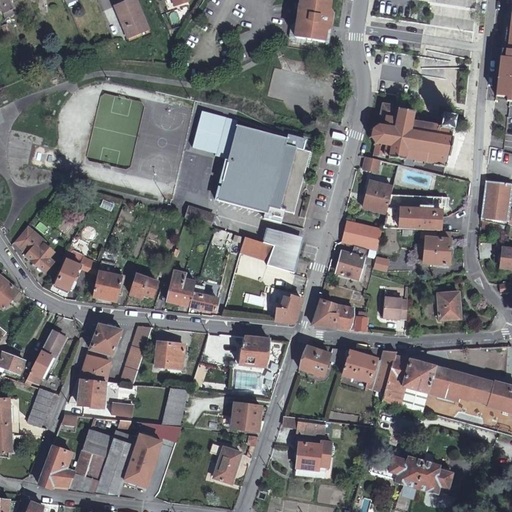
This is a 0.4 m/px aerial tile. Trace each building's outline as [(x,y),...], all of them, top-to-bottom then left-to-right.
[(0,0),(0,7),(3,14),(4,17),(13,13),(11,8),(13,8),(9,1),(9,0),(0,0)] [(148,29),(136,0),(128,0),(115,6),(122,24),(126,22),(132,35),(148,29)] [(299,0),(298,7),(302,8),(300,16),(303,17),(303,21),(296,20),(295,25),(289,29),(287,39),(291,44),(324,49),(328,46),(332,27),(330,26),(333,13),(328,12),(329,0),(299,0)] [(511,17),(508,15),(505,51),(498,50),(493,100),(511,102),(511,17)] [(132,35),(126,22),(122,24),(127,37),(132,35)] [(389,104),(382,103),(379,117),(385,118),(384,122),(383,122),(383,123),(384,123),(383,125),(379,124),(378,122),(376,123),(377,126),(372,129),(370,128),(369,130),(371,131),(370,137),(367,139),(369,141),(371,139),(373,141),(375,145),(373,154),(384,156),(385,146),(389,147),(388,156),(405,159),(404,163),(415,165),(415,164),(425,166),(426,162),(445,165),(446,156),(449,157),(452,137),(451,137),(452,130),(453,129),(455,119),(456,119),(457,117),(455,117),(455,115),(452,115),(452,116),(446,115),(446,113),(443,113),(442,114),(441,117),(442,118),(441,125),(436,124),(437,122),(436,123),(434,122),(433,124),(425,122),(425,121),(422,121),(422,122),(418,121),(413,120),(414,112),(400,109),(400,106),(389,104)] [(327,120),(317,117),(314,126),(325,129),(327,120)] [(287,138),(236,125),(218,200),(272,214),(278,216),(280,209),(293,213),(309,151),(296,148),(297,141),(287,138)] [(379,159),(364,156),(361,168),(376,172),(379,159)] [(493,182),(485,181),(480,218),(508,221),(507,226),(511,227),(511,209),(510,209),(511,191),(511,184),(498,183),(493,182)] [(363,208),(385,214),(390,195),(392,188),(369,182),(363,208)] [(390,195),(385,214),(383,227),(421,229),(440,231),(441,207),(447,207),(447,198),(390,195)] [(212,212),(188,205),(187,209),(211,216),(212,212)] [(211,216),(187,209),(184,217),(186,218),(209,225),(211,216)] [(492,222),(483,220),(482,227),(490,230),(492,222)] [(381,230),(347,222),(342,241),(377,249),(381,230)] [(53,252),(44,244),(45,241),(27,226),(16,239),(22,244),(20,247),(25,254),(25,255),(44,272),(53,261),(48,258),(53,252)] [(451,231),(440,231),(421,229),(421,238),(425,238),(424,247),(416,247),(415,255),(423,256),(422,263),(448,265),(449,259),(450,242),(451,231)] [(264,242),(274,245),(269,261),(267,264),(291,271),(299,237),(268,230),(264,242)] [(245,236),(240,252),(269,261),(274,245),(264,242),(245,236)] [(83,255),(68,249),(62,258),(65,260),(56,282),(70,287),(80,264),(80,263),(83,255)] [(511,249),(502,249),(500,267),(511,268),(511,249)] [(365,257),(342,250),(335,273),(359,280),(365,257)] [(378,257),(374,269),(388,273),(392,261),(378,257)] [(116,263),(101,260),(92,297),(117,301),(122,277),(113,275),(116,263)] [(167,301),(190,306),(195,281),(184,278),(185,273),(168,269),(165,277),(163,283),(171,284),(167,301)] [(157,282),(136,274),(130,294),(141,298),(142,294),(152,297),(157,282)] [(18,291),(0,276),(0,306),(3,309),(18,291)] [(195,281),(190,306),(216,310),(219,298),(214,297),(214,294),(203,292),(206,282),(202,281),(202,278),(199,277),(198,282),(195,281)] [(70,287),(56,282),(55,285),(69,291),(70,287)] [(511,291),(511,283),(501,285),(502,293),(511,291)] [(230,286),(223,284),(221,292),(227,294),(230,286)] [(455,298),(454,292),(437,294),(439,320),(458,318),(457,308),(460,308),(459,298),(455,298)] [(301,299),(290,295),(290,298),(284,296),(280,309),(279,309),(275,321),(294,324),(301,299)] [(401,298),(384,297),(382,318),(399,319),(400,319),(406,320),(408,299),(401,299),(401,298)] [(337,305),(319,300),(311,325),(332,327),(365,332),(367,313),(358,312),(357,317),(352,317),(353,309),(337,305)] [(120,330),(99,325),(89,349),(111,355),(120,330)] [(151,327),(138,326),(120,383),(132,384),(151,327)] [(65,336),(52,330),(26,380),(37,384),(46,366),(51,356),(54,357),(65,336)] [(69,338),(65,336),(54,357),(51,356),(46,366),(52,369),(69,338)] [(266,367),(269,340),(241,337),(239,364),(266,367)] [(184,344),(157,342),(155,366),(182,369),(184,344)] [(328,361),(345,362),(348,351),(333,348),(331,354),(307,346),(299,369),(323,376),(328,361)] [(396,352),(384,350),(381,360),(393,364),(396,355),(396,352)] [(385,392),(393,364),(381,360),(348,351),(345,362),(341,374),(367,382),(365,387),(376,390),(385,392)] [(24,361),(2,352),(0,358),(0,374),(0,375),(3,367),(19,373),(24,361)] [(87,355),(79,379),(106,382),(110,361),(87,355)] [(396,355),(393,364),(385,392),(383,398),(382,400),(399,405),(405,387),(428,393),(458,401),(459,398),(467,401),(468,399),(486,404),(487,406),(511,412),(511,410),(511,386),(494,382),(493,383),(396,355)] [(102,407),(106,382),(79,379),(76,379),(67,404),(102,407)] [(428,393),(405,387),(399,405),(422,412),(428,393)] [(53,393),(40,388),(28,422),(40,427),(53,393)] [(187,390),(169,388),(168,395),(161,425),(179,427),(187,390)] [(0,451),(11,451),(9,398),(0,398),(0,451)] [(133,406),(112,403),(111,415),(132,416),(133,406)] [(268,407),(234,403),(232,417),(231,427),(231,429),(259,432),(268,407)] [(231,427),(232,417),(223,416),(222,426),(231,427)] [(298,418),(285,416),(284,426),(297,427),(298,418)] [(326,421),(298,418),(297,427),(295,445),(298,445),(295,467),(325,471),(327,456),(331,456),(331,455),(332,444),(333,443),(329,443),(329,439),(324,438),(326,421)] [(131,421),(120,420),(118,427),(130,428),(131,421)] [(89,430),(74,472),(69,486),(68,491),(94,494),(113,439),(113,437),(89,430)] [(137,437),(116,430),(113,437),(113,439),(134,446),(137,437)] [(134,446),(133,448),(157,456),(161,442),(138,434),(137,437),(134,446)] [(258,437),(249,436),(248,443),(250,444),(255,445),(258,437)] [(134,446),(113,439),(94,494),(118,496),(123,479),(133,448),(134,446)] [(210,452),(217,455),(220,456),(223,447),(213,443),(210,452)] [(255,445),(250,444),(247,455),(251,457),(255,445)] [(52,484),(69,486),(74,472),(65,469),(71,451),(52,445),(43,470),(37,485),(51,489),(52,484)] [(241,452),(223,447),(220,456),(213,477),(231,482),(241,452)] [(133,448),(123,479),(147,487),(157,456),(133,448)] [(213,477),(220,456),(217,455),(210,475),(213,477)] [(439,466),(407,456),(406,460),(392,456),(388,471),(397,474),(395,482),(438,495),(438,492),(440,486),(448,489),(453,474),(439,469),(439,466)] [(8,511),(10,499),(0,498),(0,511),(8,511)] [(43,506),(31,502),(26,511),(41,511),(42,511),(43,506)]
